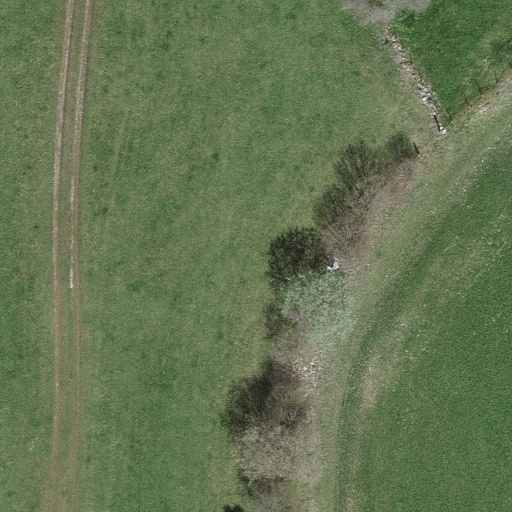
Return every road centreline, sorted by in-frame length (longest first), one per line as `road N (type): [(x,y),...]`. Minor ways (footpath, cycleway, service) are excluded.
road 1 (track): [(61,511),(87,0)]
road 2 (track): [(339,511),(341,393),(376,277),(435,190),(511,106)]
